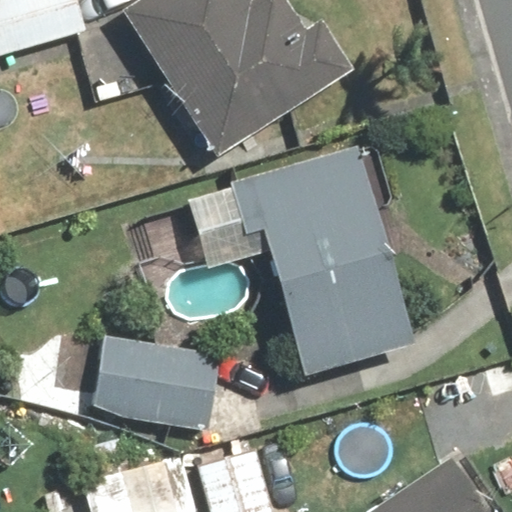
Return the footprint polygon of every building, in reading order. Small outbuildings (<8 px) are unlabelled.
[(0,0),(0,60),(91,38),(81,0),(0,0)] [(360,70),(330,23),(317,31),(296,0),(263,0),(257,4),(254,0),(202,0),(201,1),(200,0),(156,0),(131,17),(224,159),(360,70)] [(428,352),(367,148),(198,198),(220,272),(263,260),(256,238),(274,232),(320,384),(428,352)] [(226,355),(108,339),(98,416),(215,432),(226,355)] [(280,511),(265,447),(206,461),(218,511),(280,511)] [(509,511),(472,456),(388,511),(509,511)] [(198,511),(186,460),(92,482),(99,511),(198,511)]
